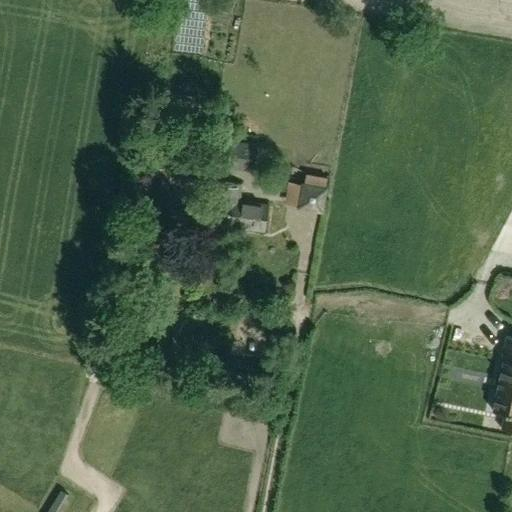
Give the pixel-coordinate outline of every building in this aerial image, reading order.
[(145,119),(192,124),(195,96),(148,91),(145,119)] [(222,166),(253,170),(257,143),(225,139),(222,166)] [(338,205),(340,171),(315,170),(314,204),(338,205)] [(242,185),(214,182),(211,207),(201,206),(199,223),(209,224),(209,225),(237,229),(237,228),(265,232),(269,205),(240,201),(242,185)] [(158,259),(151,295),(178,299),(185,264),(158,259)] [(511,335),(509,335),(504,359),(506,359),(496,410),(507,412),(504,428),(511,429),(511,335)] [(58,511),(68,495),(62,491),(48,511),(58,511)]
